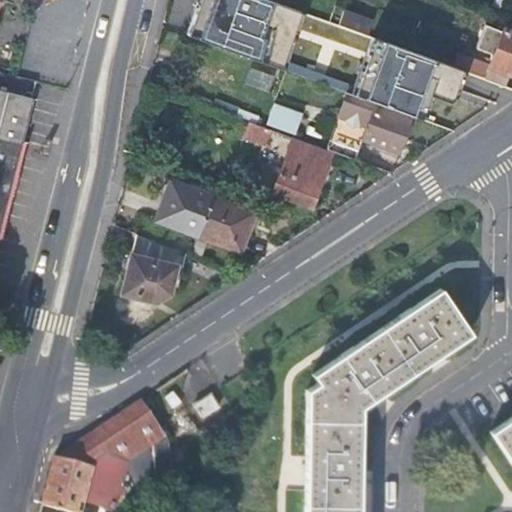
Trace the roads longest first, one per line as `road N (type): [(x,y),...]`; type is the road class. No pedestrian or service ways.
road 1 (tertiary): [(486,143),(135,372),(41,421)]
road 2 (secondary): [(109,0),(0,431)]
road 3 (secondary): [(41,421),(137,0)]
road 4 (residential): [(496,360),(411,422),(399,461),(398,511)]
road 5 (residential): [(486,143),(507,185),(507,289)]
